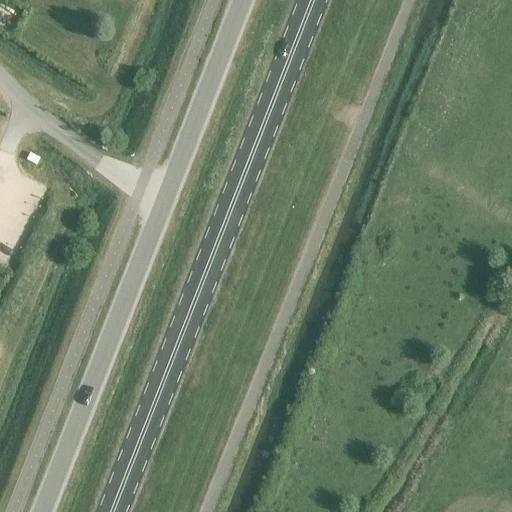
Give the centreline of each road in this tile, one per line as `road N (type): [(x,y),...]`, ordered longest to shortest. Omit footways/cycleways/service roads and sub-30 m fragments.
road 1 (primary): [(311,0),(108,511)]
road 2 (unclassified): [(242,0),(42,511)]
road 3 (residential): [(139,190),(50,128),(0,81)]
